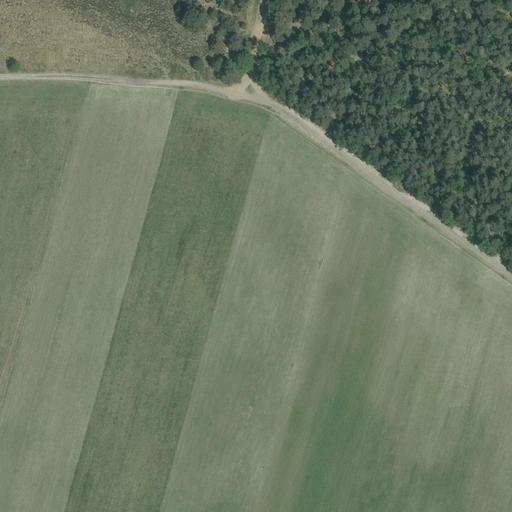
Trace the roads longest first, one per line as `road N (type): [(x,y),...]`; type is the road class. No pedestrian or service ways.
road 1 (unknown): [(511,267),(269,78),(511,256)]
road 2 (track): [(511,269),(250,83),(0,80)]
